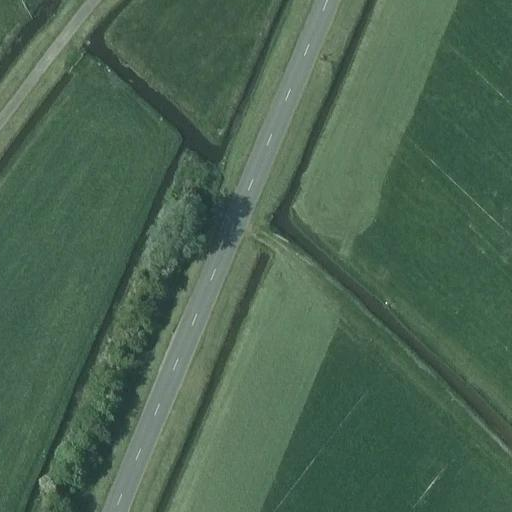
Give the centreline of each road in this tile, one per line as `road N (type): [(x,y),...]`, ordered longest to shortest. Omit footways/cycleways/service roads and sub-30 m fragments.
road 1 (secondary): [(116,511),(328,0)]
road 2 (unclassified): [(0,124),(94,0)]
